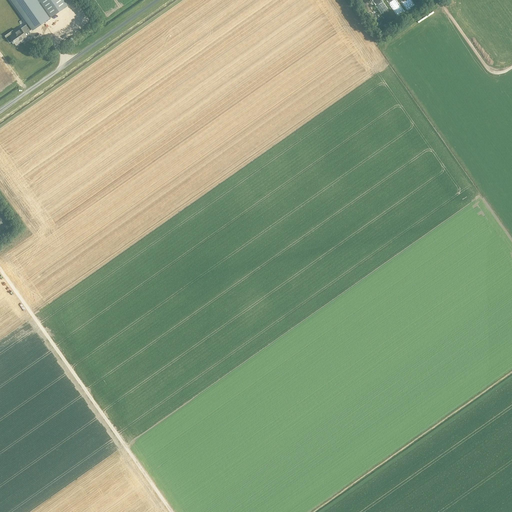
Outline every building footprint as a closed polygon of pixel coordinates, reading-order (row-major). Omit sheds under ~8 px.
[(49,17),(39,3),(36,0),(11,0),(28,23),(32,29),(49,17)] [(38,0),(40,2),(39,3),(49,17),(67,5),(63,0),(38,0)] [(385,18),(386,20),(388,20),(382,2),(376,4),(381,20),(385,18)] [(395,4),(390,6),(395,15),(400,13),(395,4)] [(32,29),(28,23),(20,29),(20,28),(13,32),(15,34),(11,37),(13,40),(16,45),(21,41),(26,37),(24,34),(32,29)] [(0,233),(10,226),(0,211),(0,233)]
